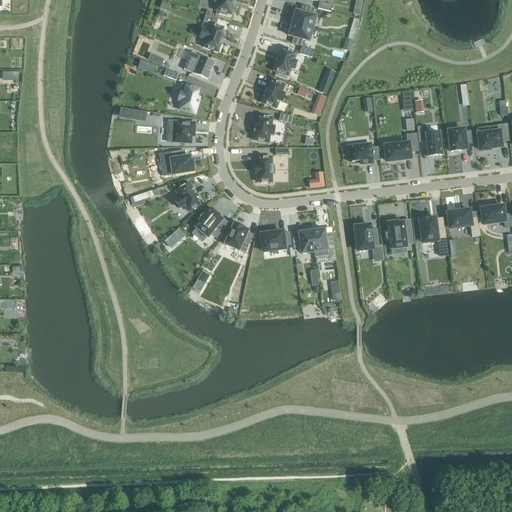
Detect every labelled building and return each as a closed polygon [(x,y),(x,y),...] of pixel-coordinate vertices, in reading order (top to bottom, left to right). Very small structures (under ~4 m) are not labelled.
[(215,0),(214,2),(217,3),(215,11),(219,12),(219,14),(226,16),(227,14),(231,16),(235,0),(215,0)] [(162,2),(160,9),(168,11),(170,5),(162,2)] [(319,2),(317,9),(330,12),(332,5),(319,2)] [(292,19),(291,24),(312,30),(316,17),(312,16),(314,9),(302,6),(300,12),(295,11),(293,19),(292,19)] [(202,30),(199,38),(205,40),(202,48),(218,53),(221,44),(218,43),(220,36),(223,28),(216,26),(218,19),(206,14),(203,22),(211,24),(208,32),(202,30)] [(290,28),(288,36),(293,38),(291,44),(303,47),(305,41),(309,42),(312,30),(291,24),(290,28)] [(348,31),(346,38),(353,40),(355,33),(348,31)] [(301,48),(299,55),(312,59),(314,52),(301,48)] [(276,62),(273,71),(278,73),(278,75),(287,78),(287,77),(288,77),(291,69),(294,70),(297,62),(294,61),(296,53),(284,49),(281,57),(279,56),(278,56),(278,58),(276,62)] [(190,52),(183,70),(191,74),(191,75),(192,74),(196,75),(200,77),(207,80),(210,72),(212,69),(211,69),(214,62),(190,52)] [(166,70),(163,76),(175,81),(178,74),(166,70)] [(327,70),(318,92),(327,95),(336,73),(327,70)] [(279,101),(282,102),(285,94),(282,93),(285,86),(272,81),(269,89),(266,88),(261,103),(276,109),(279,101)] [(195,97),(198,90),(185,86),(183,94),(180,93),(177,101),(180,102),(178,110),(194,114),(198,98),(195,97)] [(299,87),(296,95),(305,98),(308,90),(299,87)] [(319,96),(316,104),(323,106),(326,98),(319,96)] [(422,101),(414,102),(416,113),(423,112),(422,101)] [(133,110),(131,120),(140,121),(142,112),(133,110)] [(292,117),(280,114),(278,121),(291,124),(292,117)] [(273,135),(274,127),(271,127),(272,118),(259,117),(258,125),(255,124),(252,141),(269,143),(270,135),(273,135)] [(167,122),(166,142),(172,142),(172,143),(189,144),(190,136),(193,136),(194,124),(173,122),(173,123),(167,122)] [(478,141),(476,142),(477,149),(479,149),(480,151),(481,151),(481,152),(482,152),(482,151),(487,150),(487,151),(488,151),(488,150),(489,150),(489,149),(494,148),(496,148),(501,147),(501,145),(501,143),(509,142),(507,125),(498,126),(499,132),(478,135),(478,141)] [(425,126),(417,127),(419,143),(426,142),(428,157),(441,156),(438,133),(426,134),(425,126)] [(463,130),(448,132),(450,153),(460,152),(460,151),(460,150),(466,150),(465,145),(472,144),(470,132),(464,133),(463,130)] [(386,162),(410,159),(409,152),(418,151),(416,135),(407,136),(407,144),(384,147),(386,162)] [(306,138),(304,146),(312,147),(313,139),(306,138)] [(370,145),(347,147),(349,163),(360,161),(361,165),(372,163),(372,161),(378,161),(377,148),(371,149),(370,145)] [(172,159),(170,160),(172,175),(193,172),(191,162),(190,162),(189,157),(184,158),(183,151),(171,153),(172,159)] [(255,166),(255,175),(257,175),(257,183),(272,183),(272,175),(274,175),(274,166),(272,166),(272,158),(259,158),(259,166),(255,166)] [(179,198),(174,202),(179,209),(184,206),(189,212),(200,205),(195,198),(197,197),(198,197),(197,196),(197,195),(194,191),(189,183),(175,192),(179,198)] [(152,191),(142,194),(144,200),(154,197),(152,191)] [(503,206),(481,209),(483,225),(504,222),(505,228),(511,227),(510,215),(504,215),(503,206)] [(218,217),(219,216),(211,210),(206,215),(204,213),(198,220),(201,222),(199,224),(196,228),(207,237),(208,238),(211,234),(216,238),(224,228),(219,224),(222,220),(218,217)] [(469,211),(447,214),(449,229),(470,226),(472,238),(480,237),(477,213),(469,214),(469,211)] [(429,218),(419,220),(422,244),(438,241),(440,257),(448,256),(443,219),(435,220),(435,219),(429,219),(429,218)] [(388,232),(385,233),(386,242),(389,241),(390,250),(406,248),(406,245),(413,244),(411,228),(404,229),(403,223),(397,224),(397,222),(387,224),(388,232)] [(234,224),(225,245),(245,254),(252,236),(246,233),(247,231),(243,229),(243,228),(234,224)] [(372,247),(378,246),(376,230),(370,231),(370,225),(354,227),(357,251),(373,249),(372,247)] [(316,230),(311,231),(314,253),(315,258),(328,256),(327,247),(333,246),(332,234),(325,235),(324,230),(316,231),(316,230)] [(299,238),(292,239),(294,252),(301,251),(301,255),(314,253),(311,231),(307,231),(307,232),(298,233),(299,238)] [(282,232),(261,235),(263,253),(285,250),(284,247),(291,246),(289,233),(283,234),(282,232)] [(455,240),(449,241),(451,258),(457,257),(455,240)] [(316,270),(310,271),(312,286),(318,286),(316,270)] [(338,282),(330,283),(333,302),(341,300),(338,282)]
